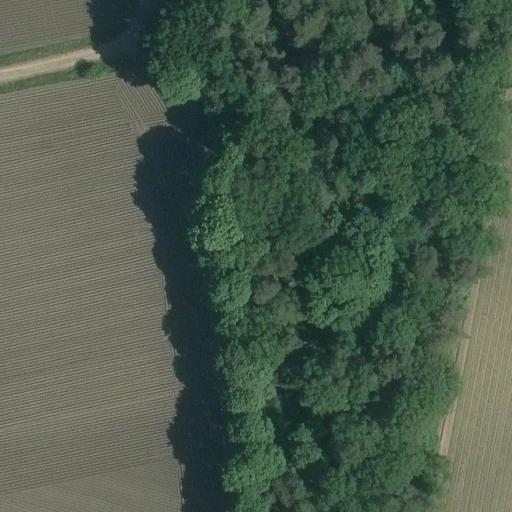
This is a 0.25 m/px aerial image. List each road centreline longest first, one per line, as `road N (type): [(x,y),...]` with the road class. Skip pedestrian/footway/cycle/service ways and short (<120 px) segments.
road 1 (track): [(164,37),(185,54),(206,92),(227,161),(264,511)]
road 2 (track): [(0,72),(164,37)]
